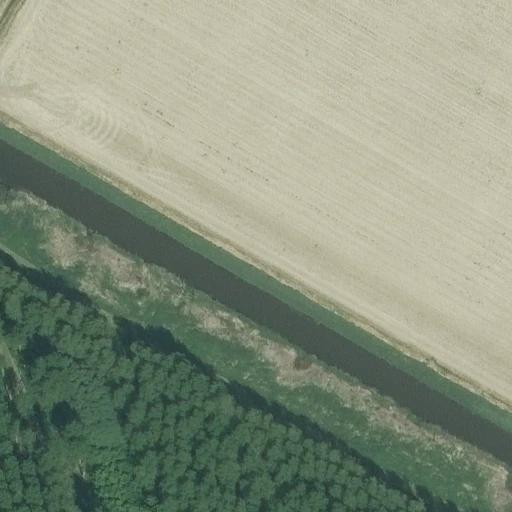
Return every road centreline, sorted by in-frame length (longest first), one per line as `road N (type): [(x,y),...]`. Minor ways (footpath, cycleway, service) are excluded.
road 1 (track): [(466,511),(0,253)]
road 2 (track): [(69,511),(0,344)]
